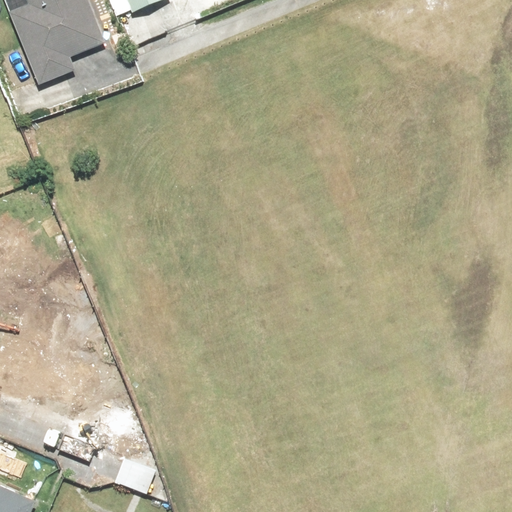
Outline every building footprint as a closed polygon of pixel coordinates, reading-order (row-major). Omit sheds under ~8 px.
[(113,43),(93,0),(31,0),(31,1),(8,11),(41,87),(81,69),(77,58),(113,43)] [(132,0),(138,12),(165,0),(132,0)] [(0,283),(42,253),(7,206),(0,211),(0,283)] [(50,331),(7,319),(0,344),(0,398),(32,407),(33,402),(82,415),(96,362),(45,348),(50,331)] [(128,394),(87,411),(102,446),(143,429),(128,394)] [(0,439),(0,474),(12,480),(25,451),(0,439)] [(159,471),(126,460),(118,484),(152,494),(159,471)] [(30,511),(36,499),(0,484),(0,511),(30,511)]
